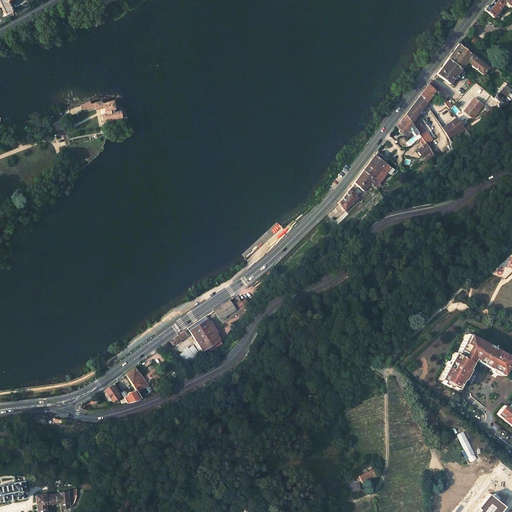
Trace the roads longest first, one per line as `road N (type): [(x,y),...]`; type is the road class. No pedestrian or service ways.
road 1 (primary): [(482,0),(344,184),(277,253),(98,386),(58,404)]
road 2 (secondary): [(511,173),(455,205),(377,226),(340,273),(273,304),(231,358),(178,389),(106,415),(78,415),(58,404)]
road 3 (track): [(353,477),(330,486),(337,501),(369,493),(382,478),(385,377)]
